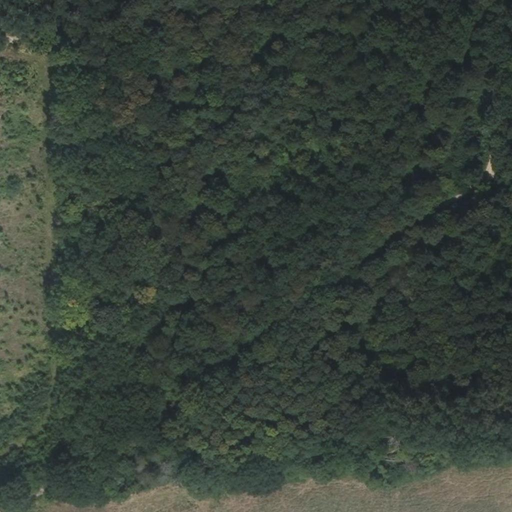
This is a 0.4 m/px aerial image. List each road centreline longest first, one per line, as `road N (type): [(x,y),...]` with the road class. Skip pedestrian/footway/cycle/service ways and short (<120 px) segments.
road 1 (track): [(483,182),(380,245),(134,441),(4,511)]
road 2 (track): [(488,0),(494,142),(483,182)]
